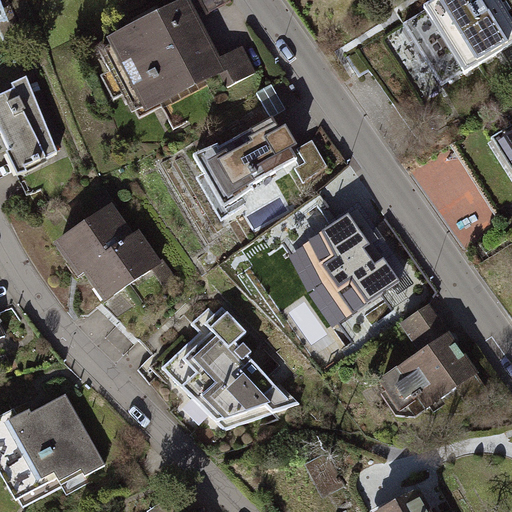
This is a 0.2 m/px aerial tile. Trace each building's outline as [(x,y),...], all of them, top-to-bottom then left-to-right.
[(223,56),(192,0),(190,0),(113,43),(154,115),(221,78),(228,90),(259,73),(243,45),(223,56)] [(511,59),(511,10),(506,0),(437,0),(389,26),(430,103),(511,59)] [(30,82),(0,96),(0,110),(32,176),(67,159),(30,82)] [(216,156),(239,197),(296,164),(272,124),(216,156)] [(511,133),(497,144),(511,168),(511,133)] [(165,270),(120,206),(62,246),(107,311),(165,270)] [(349,219),(302,255),(322,291),(347,325),(398,287),(349,219)] [(247,336),(220,306),(150,371),(220,438),(294,408),(239,347),(247,336)] [(489,393),(431,311),(408,327),(426,351),(381,384),(405,418),(425,404),(432,414),(462,393),(471,406),(489,393)] [(67,393),(0,430),(0,469),(21,511),(24,511),(110,465),(67,393)] [(431,511),(413,483),(366,511),(431,511)] [(182,511),(168,497),(152,511),(182,511)]
